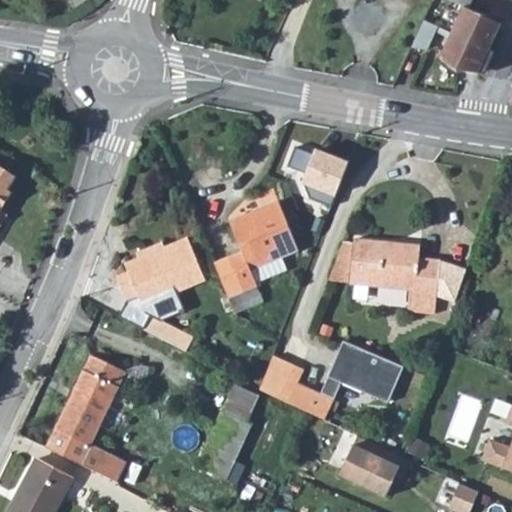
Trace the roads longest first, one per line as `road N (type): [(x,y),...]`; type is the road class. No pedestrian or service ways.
road 1 (secondary): [(476,132),(176,74),(148,79)]
road 2 (residential): [(112,102),(110,142),(91,201),(0,410)]
